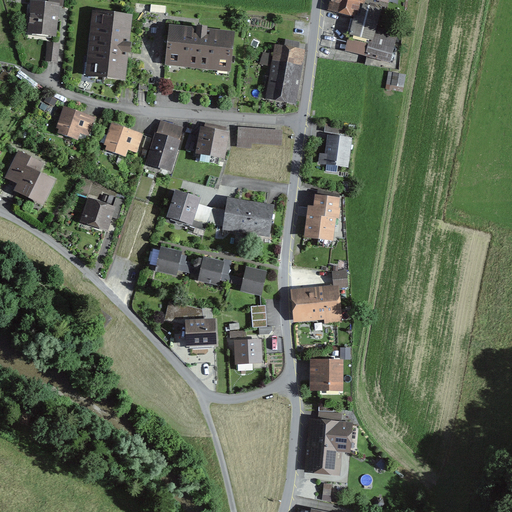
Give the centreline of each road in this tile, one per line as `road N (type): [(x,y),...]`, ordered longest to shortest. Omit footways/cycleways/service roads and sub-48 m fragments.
road 1 (residential): [(21,66),(84,101),(302,122)]
road 2 (residential): [(199,389),(60,248),(0,212)]
road 3 (unclassified): [(290,373),(283,269),(302,122)]
road 4 (unclassified): [(282,511),(296,410),(290,373)]
road 5 (residential): [(234,511),(199,389)]
road 6 (unclassified): [(302,122),(317,0)]
